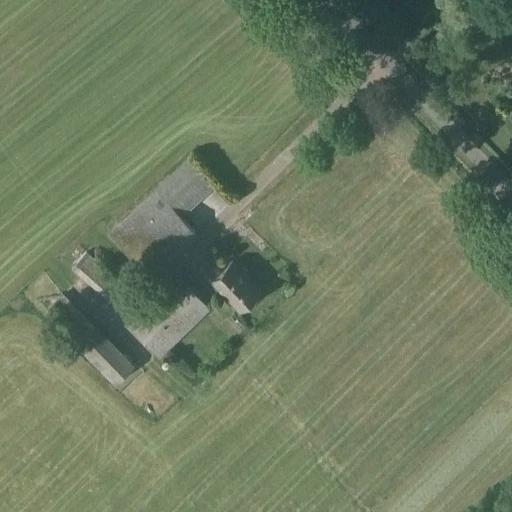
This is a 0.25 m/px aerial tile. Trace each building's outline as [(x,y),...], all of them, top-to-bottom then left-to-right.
[(214,186),(188,158),(107,232),(149,278),(198,233),(182,216),(214,186)] [(87,251),(71,267),(108,300),(123,284),(87,251)] [(230,261),(210,281),(239,311),(260,290),(230,261)] [(210,309),(178,275),(128,325),(159,358),(210,309)] [(97,328),(62,292),(45,309),(80,344),(78,345),(114,381),(135,363),(99,326),(97,328)] [(127,404),(135,415),(151,404),(142,393),(127,404)]
